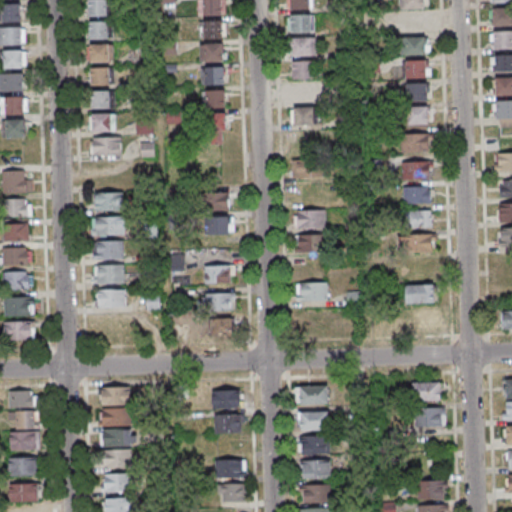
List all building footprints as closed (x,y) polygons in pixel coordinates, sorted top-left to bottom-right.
[(108,0),(86,0),(87,17),(109,17),(108,0)] [(198,0),(198,15),(223,15),(222,0),(198,0)] [(313,10),(313,0),(287,0),(287,10),(313,10)] [(400,0),(400,8),(425,8),(425,0),(400,0)] [(0,21),(21,21),(21,3),(0,3),(0,21)] [(511,24),(511,6),(490,7),(490,25),(511,24)] [(404,14),(404,31),(427,31),(427,14),(404,14)] [(287,33),(313,33),(313,16),(287,16),(287,33)] [(224,20),(197,20),(197,38),(224,38),(224,20)] [(87,40),(110,40),(110,21),(87,21),(87,40)] [(0,44),(24,44),(24,26),(0,25),(0,44)] [(511,30),(492,30),(492,47),(511,47),(511,30)] [(403,37),(403,54),(430,54),(430,37),(403,37)] [(316,39),(289,39),(289,57),(316,57),(316,39)] [(199,61),(224,61),(224,43),(199,43),(199,61)] [(87,45),(87,62),(114,62),(114,45),(87,45)] [(0,50),(0,68),(25,68),(25,50),(0,50)] [(492,70),(511,70),(511,54),(492,54),(492,70)] [(405,59),(405,77),(429,77),(429,59),(405,59)] [(314,79),(314,62),(291,62),(291,79),(314,79)] [(90,84),(111,84),(111,66),(90,66),(90,84)] [(225,85),(225,66),(201,66),(201,85),(225,85)] [(0,73),(0,92),(24,92),(24,73),(0,73)] [(511,75),(494,76),(494,94),(511,94),(511,75)] [(427,82),(406,82),(406,100),(427,100),(427,82)] [(291,84),(291,101),(314,101),(314,84),(291,84)] [(225,109),(225,89),(204,89),(204,109),(225,109)] [(93,90),(93,107),(111,107),(111,90),(93,90)] [(2,97),(2,114),(25,114),(25,97),(2,97)] [(511,99),(497,100),(497,126),(511,126),(511,99)] [(408,124),(428,124),(428,105),(408,105),(408,124)] [(291,107),(291,125),(319,125),(319,107),(291,107)] [(225,111),(206,111),(205,143),(224,144),(225,111)] [(115,113),(91,113),(91,131),(115,131),(115,113)] [(2,119),(2,137),(25,137),(25,119),(2,119)] [(137,132),(152,132),(152,121),(137,121),(137,132)] [(291,132),(291,151),(321,151),(321,132),(291,132)] [(402,133),(402,151),(430,151),(430,133),(402,133)] [(122,155),(122,137),(93,137),(93,155),(122,155)] [(511,171),(511,152),(495,152),(495,171),(511,171)] [(401,160),(401,179),(432,179),(432,160),(401,160)] [(323,178),(323,161),(291,161),(291,178),(323,178)] [(30,170),(2,170),(2,192),(30,192),(30,170)] [(511,197),(511,179),(500,179),(500,198),(511,197)] [(403,185),(403,203),(431,203),(431,185),(403,185)] [(229,209),(229,191),(205,191),(205,209),(229,209)] [(125,211),(125,193),(95,193),(95,211),(125,211)] [(7,216),(32,216),(32,198),(7,198),(7,216)] [(511,202),(499,203),(499,222),(511,222),(511,202)] [(432,228),(432,210),(406,210),(406,228),(432,228)] [(326,229),(326,211),(296,211),(296,229),(326,229)] [(230,233),(230,216),(207,216),(207,233),(230,233)] [(125,236),(125,218),(93,218),(93,236),(125,236)] [(2,241),(29,241),(29,224),(2,224),(2,241)] [(511,228),(498,228),(498,246),(511,246),(511,228)] [(434,234),(408,234),(408,252),(434,252),(434,234)] [(297,252),(329,252),(329,235),(297,235),(297,252)] [(94,258),(125,258),(125,241),(94,241),(94,258)] [(2,247),(2,266),(29,266),(29,247),(2,247)] [(511,253),(499,253),(499,271),(511,271),(511,253)] [(406,277),(435,277),(435,258),(406,258),(406,277)] [(125,264),(96,264),(96,283),(125,283),(125,264)] [(234,265),(205,265),(205,282),(234,282),(234,265)] [(30,272),(3,272),(3,289),(30,289),(30,272)] [(328,300),(328,282),(298,282),(298,300),(328,300)] [(435,284),(406,284),(406,303),(435,303),(435,284)] [(125,288),(98,288),(98,306),(125,306),(125,288)] [(235,310),(235,293),(207,293),(207,310),(235,310)] [(5,315),(34,315),(34,298),(5,298),(5,315)] [(435,308),(407,308),(407,327),(435,327),(435,308)] [(511,309),(501,310),(501,329),(511,328),(511,309)] [(210,319),(210,337),(233,337),(233,319),(210,319)] [(4,322),(4,340),(34,340),(34,322),(4,322)] [(442,400),(442,381),(414,381),(414,400),(442,400)] [(329,405),(329,386),(296,386),(296,405),(329,405)] [(133,425),(132,406),(131,406),(130,387),(100,388),(102,427),(133,425)] [(241,407),(240,390),(213,390),(213,407),(241,407)] [(10,410),(16,410),(16,429),(36,429),(35,391),(9,392),(10,410)] [(417,407),(417,426),(446,426),(446,407),(417,407)] [(301,411),(301,431),(329,431),(329,411),(301,411)] [(213,432),(243,432),(243,413),(213,413),(213,432)] [(103,431),(103,447),(140,447),(140,431),(103,431)] [(11,450),(40,450),(40,432),(11,432),(11,450)] [(300,436),(300,454),(330,454),(330,436),(300,436)] [(103,452),(103,472),(104,472),(104,494),(149,493),(149,460),(135,461),(134,451),(103,452)] [(38,457),(8,457),(8,475),(38,475),(38,457)] [(217,459),(217,479),(246,479),(246,459),(217,459)] [(330,478),(330,459),(303,459),(303,478),(330,478)] [(447,498),(447,480),(417,480),(417,498),(447,498)] [(10,483),(10,501),(38,501),(38,483),(10,483)] [(247,483),(220,483),(220,501),(247,501),(247,483)] [(304,503),(331,503),(331,483),(304,483),(304,503)] [(104,500),(104,511),(145,511),(145,500),(104,500)]
